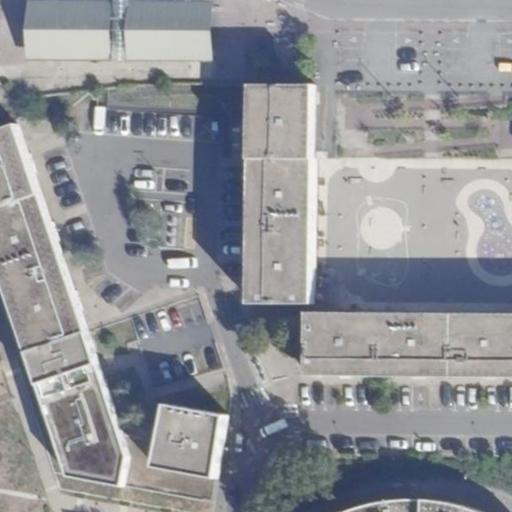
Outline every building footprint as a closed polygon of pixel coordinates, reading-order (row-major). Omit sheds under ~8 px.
[(214,10),(33,8),(33,53),(214,55),(214,10)] [(317,86),(255,86),(253,303),(315,304),(317,86)] [(19,126),(0,132),(0,263),(30,352),(73,475),(129,486),(131,457),(89,331),(19,126)] [(311,375),(511,377),(511,314),(311,313),(311,375)] [(231,414),(170,403),(159,466),(222,478),(231,414)] [(484,511),(476,509),(454,502),(438,500),(425,499),(405,499),(393,501),(379,503),(366,506),(355,510),(349,511),(484,511)]
